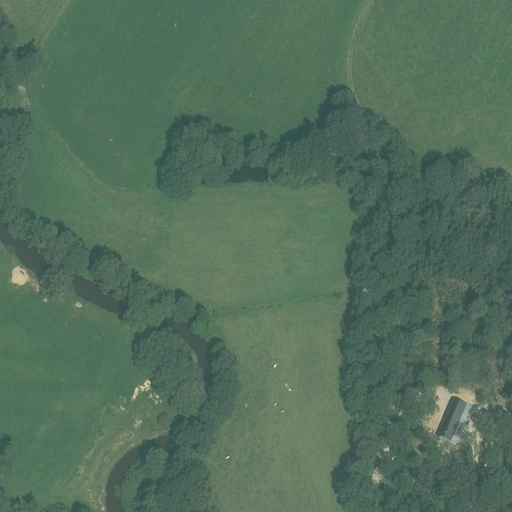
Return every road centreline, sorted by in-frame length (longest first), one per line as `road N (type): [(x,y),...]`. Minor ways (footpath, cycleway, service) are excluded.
road 1 (track): [(363,511),(401,285),(405,183),(342,76),(347,37),(368,0)]
road 2 (track): [(380,419),(397,451),(431,474),(511,489)]
